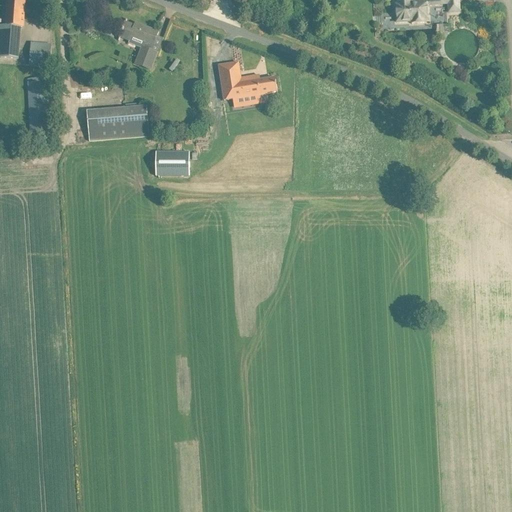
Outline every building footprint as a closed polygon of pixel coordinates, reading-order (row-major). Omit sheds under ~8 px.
[(6,0),(5,26),(20,27),(24,28),(25,0),(6,0)] [(458,0),(439,0),(439,5),(448,4),(449,13),(459,12),(458,0)] [(397,5),(395,5),(397,23),(411,22),(412,24),(426,23),(426,21),(428,21),(427,5),(412,6),(411,2),(397,2),(397,5)] [(135,25),(125,22),(120,38),(130,42),(132,37),(146,43),(143,48),(151,51),(158,32),(136,24),(135,25)] [(5,26),(0,25),(0,57),(18,59),(20,27),(5,26)] [(49,66),(51,46),(31,45),(30,64),(49,66)] [(151,70),(157,54),(151,51),(143,48),(136,65),(151,70)] [(238,63),(219,67),(225,101),(277,92),(275,78),(260,81),(259,76),(241,79),(238,63)] [(31,142),(48,142),(45,82),(28,83),(31,142)] [(90,142),(150,137),(147,106),(88,112),(90,142)] [(237,135),(256,132),(252,109),(233,113),(237,135)] [(221,149),(222,157),(205,159),(207,174),(263,166),(260,143),(221,149)] [(190,177),(192,153),(159,150),(156,174),(190,177)]
